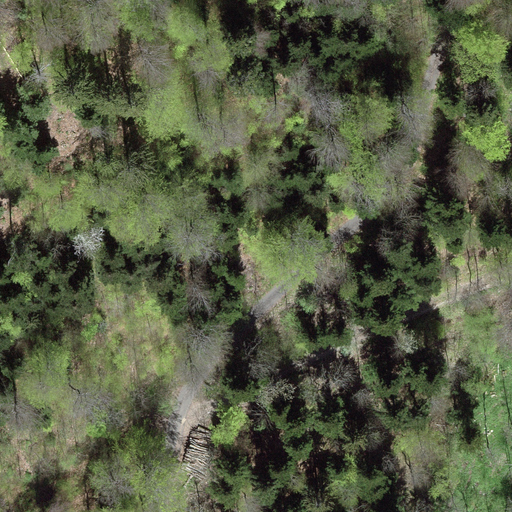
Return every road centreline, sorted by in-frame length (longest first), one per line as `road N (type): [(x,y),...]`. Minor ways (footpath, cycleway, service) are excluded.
road 1 (residential): [(158,511),(181,404),(202,364),(398,182),(435,60),(467,0)]
road 2 (track): [(0,501),(181,404),(511,265)]
